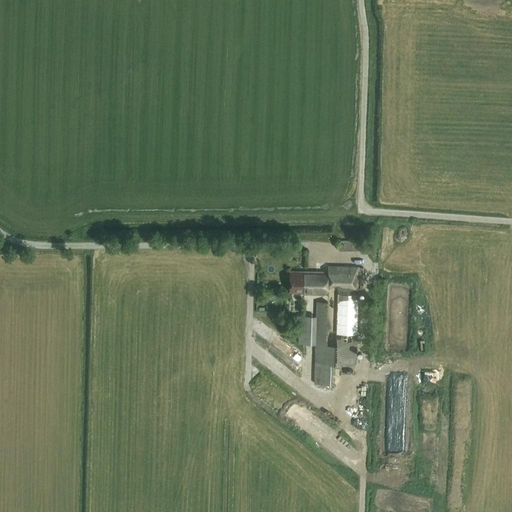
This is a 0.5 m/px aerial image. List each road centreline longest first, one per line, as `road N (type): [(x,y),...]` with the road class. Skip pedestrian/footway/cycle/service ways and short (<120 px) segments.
road 1 (track): [(362,0),(361,205),(511,222)]
road 2 (track): [(360,511),(361,428),(248,349),(252,244)]
